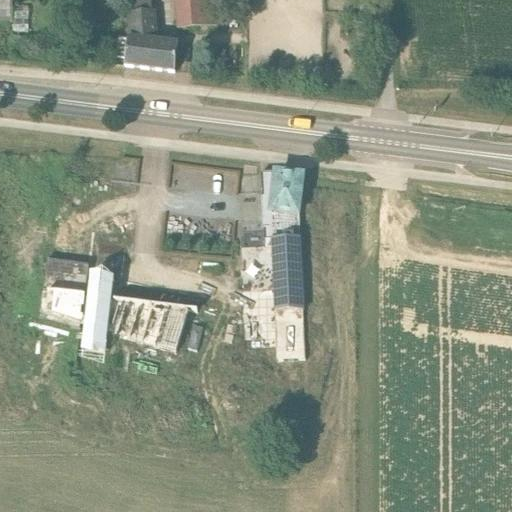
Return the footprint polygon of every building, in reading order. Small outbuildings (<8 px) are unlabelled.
[(12,8),(11,0),(0,0),(0,21),(12,21),(12,19),(14,19),(13,8),(12,8)] [(177,54),(178,44),(157,42),(155,15),(150,15),(149,0),(125,0),(128,37),(127,48),(124,68),(174,74),(177,54)] [(177,0),(180,27),(212,24),(210,0),(177,0)] [(12,37),(12,48),(23,48),(23,38),(12,37)] [(214,58),(214,68),(224,68),(224,58),(214,58)] [(298,217),(300,199),(302,179),(275,176),(274,185),(261,186),(263,252),(258,252),(258,267),(272,266),(276,356),(304,355),(299,241),(298,217)]
